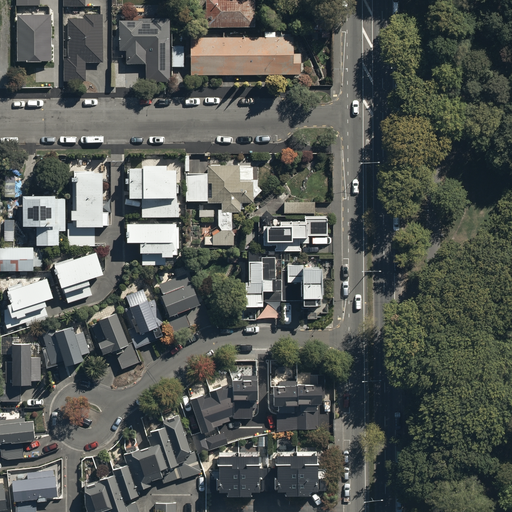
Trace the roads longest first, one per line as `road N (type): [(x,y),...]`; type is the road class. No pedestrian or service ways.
road 1 (primary): [(385,116),(386,511)]
road 2 (residential): [(354,116),(0,121)]
road 3 (residential): [(352,338),(216,340),(128,398)]
road 4 (primary): [(352,338),(354,116)]
road 5 (primary): [(355,511),(352,338)]
road 6 (residential): [(128,398),(107,427),(86,438),(68,431),(62,407),(79,391),(106,397)]
